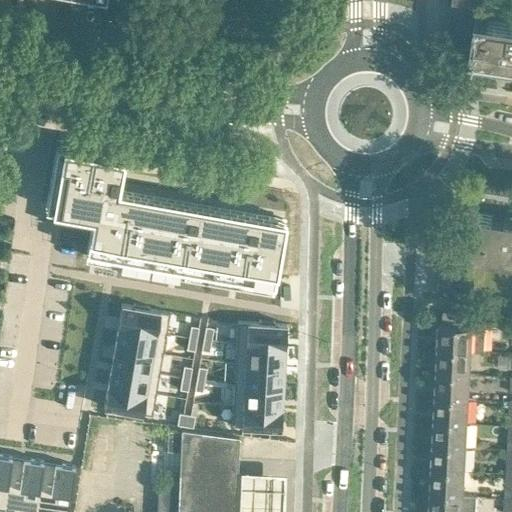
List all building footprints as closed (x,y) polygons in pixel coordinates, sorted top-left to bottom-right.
[(478,10),(479,0),(452,0),(452,6),(478,10)] [(477,18),(478,10),(452,6),(450,18),(476,22),(476,18),(477,18)] [(474,33),(476,22),(450,18),(448,29),(474,33)] [(511,66),(511,23),(477,18),(476,18),(476,22),(474,33),(472,45),(470,60),(511,66)] [(472,45),(474,33),(448,29),(447,41),(472,45)] [(56,155),(49,196),(60,198),(59,207),(94,213),(88,248),(272,280),(283,217),(116,188),(122,156),(65,146),(63,157),(56,155)] [(511,260),(511,218),(476,213),(474,227),(472,239),(470,250),(470,254),(511,260)] [(472,239),(474,227),(448,223),(446,235),(472,239)] [(470,250),(472,239),(446,235),(445,246),(470,250)] [(470,254),(470,250),(445,246),(443,258),(469,262),(470,254)] [(467,273),(469,262),(443,258),(441,269),(467,273)] [(466,285),(467,273),(441,269),(440,281),(466,285)] [(464,296),(466,285),(440,281),(438,293),(464,296)] [(168,333),(171,312),(150,308),(150,306),(135,303),(135,305),(123,303),(119,325),(168,333)] [(485,350),(486,326),(487,313),(443,311),(443,323),(440,323),(439,348),(471,350),(471,349),(485,350)] [(237,321),(236,344),(285,346),(286,324),(274,323),(275,321),(259,320),(259,322),(237,321)] [(164,353),(168,333),(119,325),(116,345),(164,353)] [(191,325),(189,337),(197,338),(199,326),(191,325)] [(205,326),(203,337),(211,339),(213,327),(205,326)] [(189,337),(187,348),(194,350),(197,338),(189,337)] [(203,337),(201,349),(209,351),(211,339),(203,337)] [(236,344),(235,364),(284,367),(285,346),(236,344)] [(161,373),(164,353),(116,345),(112,365),(161,373)] [(470,373),(471,350),(439,348),(437,372),(470,373)] [(235,364),(234,384),(282,387),(284,367),(235,364)] [(157,393),(161,373),(112,365),(109,385),(157,393)] [(184,365),(182,377),(190,378),(192,366),(184,365)] [(198,366),(196,378),(204,379),(206,367),(198,366)] [(469,398),(470,373),(437,372),(436,396),(469,398)] [(182,377),(180,389),(187,390),(190,378),(182,377)] [(196,378),(194,390),(202,391),(204,379),(196,378)] [(234,384),(232,405),(281,407),(282,387),(234,384)] [(154,414),(157,393),(109,385),(105,406),(117,408),(117,410),(132,413),(132,411),(154,414)] [(468,422),(469,398),(436,396),(435,420),(468,422)] [(232,405),(231,425),(253,426),(253,428),(268,429),(269,427),(280,428),(281,407),(232,405)] [(179,412),(177,424),(185,425),(187,413),(179,412)] [(187,413),(185,425),(193,427),(195,415),(187,413)] [(466,446),(468,422),(435,420),(434,445),(466,446)] [(243,511),(244,469),(241,469),(241,470),(238,470),(240,434),(182,427),(179,483),(159,483),(157,511),(243,511)] [(465,470),(466,446),(434,445),(433,469),(465,470)] [(0,508),(3,509),(2,511),(3,511),(11,456),(0,453),(0,508)] [(11,456),(3,511),(18,511),(24,511),(35,511),(43,460),(30,458),(29,466),(11,464),(12,456),(11,456)] [(43,460),(35,511),(68,511),(75,465),(61,463),(60,471),(42,468),(44,460),(43,460)] [(464,494),(465,470),(433,469),(432,493),(464,494)] [(476,511),(477,495),(477,494),(464,494),(432,493),(430,511),(476,511)]
